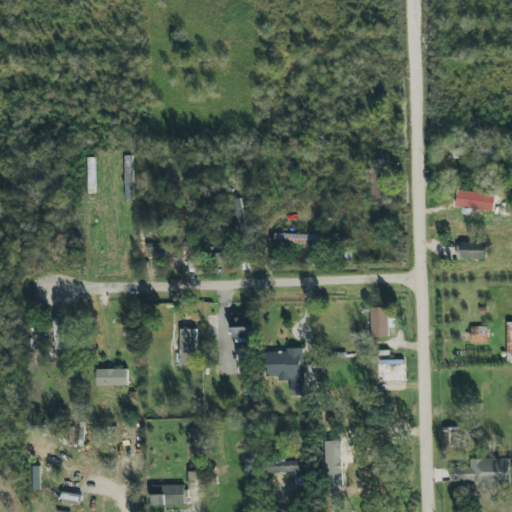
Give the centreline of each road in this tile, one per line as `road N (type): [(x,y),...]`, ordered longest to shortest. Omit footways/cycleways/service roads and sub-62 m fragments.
road 1 (residential): [(427,275),(43,285)]
road 2 (residential): [(433,511),(422,154)]
road 3 (residential): [(422,154),(413,0)]
